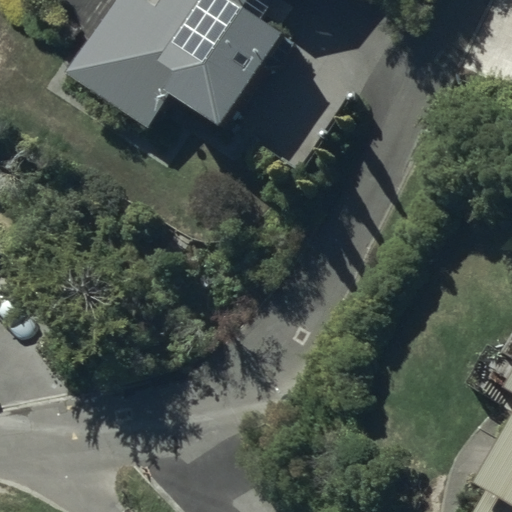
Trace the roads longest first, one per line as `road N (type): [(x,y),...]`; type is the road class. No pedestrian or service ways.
road 1 (residential): [(200,413),(284,342),(353,226),(466,0)]
road 2 (residential): [(0,440),(200,413)]
